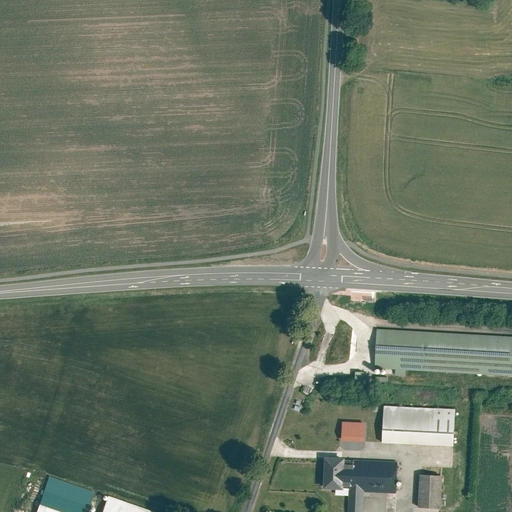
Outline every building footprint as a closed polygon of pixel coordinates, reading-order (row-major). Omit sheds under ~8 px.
[(511,335),(378,329),(376,368),(511,375),(511,335)] [(457,409),(384,405),(382,442),(455,446),(457,409)] [(346,422),(346,441),(369,441),(369,422),(346,422)] [(353,460),(353,464),(344,463),(344,457),(324,457),(323,488),(343,489),(343,487),(349,487),(347,511),(363,511),(364,491),(397,492),(398,462),(353,460)] [(441,508),(441,475),(419,475),(418,507),(441,508)] [(48,476),(35,511),(87,511),(95,492),(48,476)] [(157,511),(107,495),(100,511),(157,511)]
